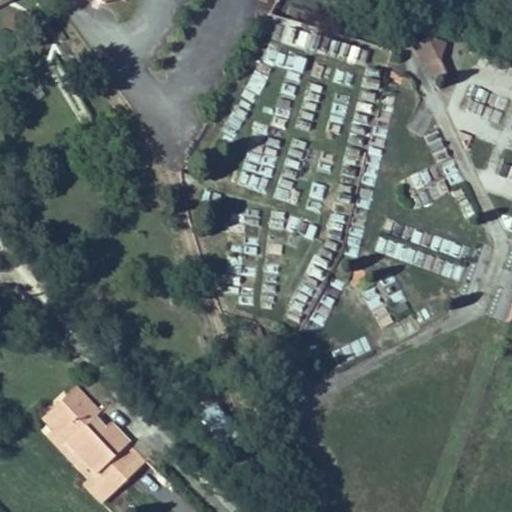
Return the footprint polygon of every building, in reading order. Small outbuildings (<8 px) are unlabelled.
[(416,45),(434,82),(446,76),(439,61),(444,45),(428,39),(416,45)] [(452,194),(464,217),(475,212),(463,188),(452,194)] [(383,328),(393,322),(374,288),(364,294),(383,328)] [(99,414),(75,388),(48,413),(59,425),(53,430),(94,474),(87,480),(83,484),(102,504),(146,462),(109,424),(104,429),(94,419),(99,414)] [(223,447),(238,435),(215,405),(200,416),(223,447)] [(59,425),(48,413),(42,419),(53,430),(59,425)] [(104,429),(109,424),(99,414),(94,419),(104,429)] [(94,474),(53,430),(46,437),(87,480),(94,474)] [(241,471),(251,464),(241,449),(231,456),(241,471)]
